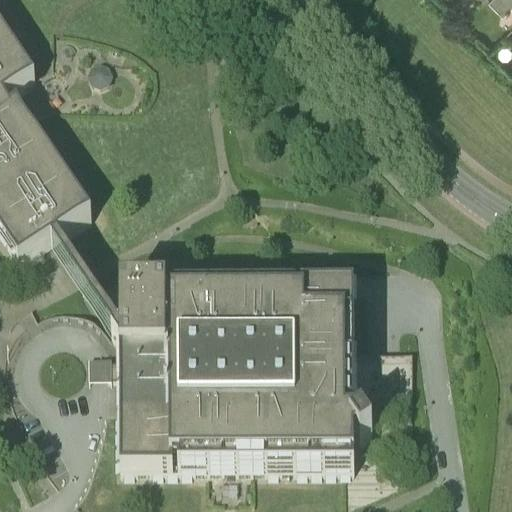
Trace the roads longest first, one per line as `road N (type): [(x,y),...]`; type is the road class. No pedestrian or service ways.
road 1 (tertiary): [(511,222),(434,165),(288,0)]
road 2 (residential): [(458,511),(423,312),(406,286),(350,285)]
